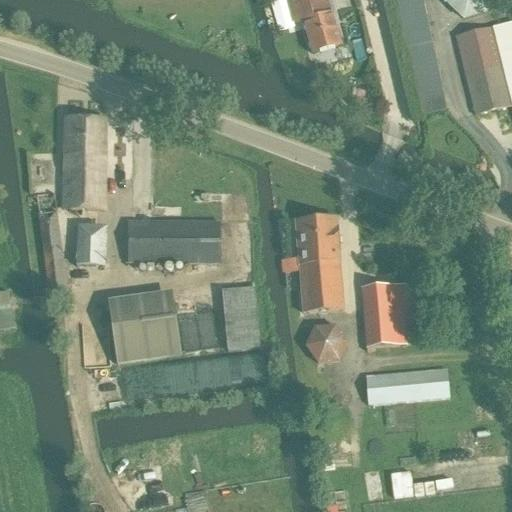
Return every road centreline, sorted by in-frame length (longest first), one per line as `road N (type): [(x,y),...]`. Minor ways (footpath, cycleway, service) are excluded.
road 1 (unclassified): [(511,238),(0,54)]
road 2 (track): [(483,227),(511,448)]
road 3 (track): [(120,511),(89,458),(77,303)]
road 4 (unknown): [(74,285),(215,280),(232,257),(232,211)]
